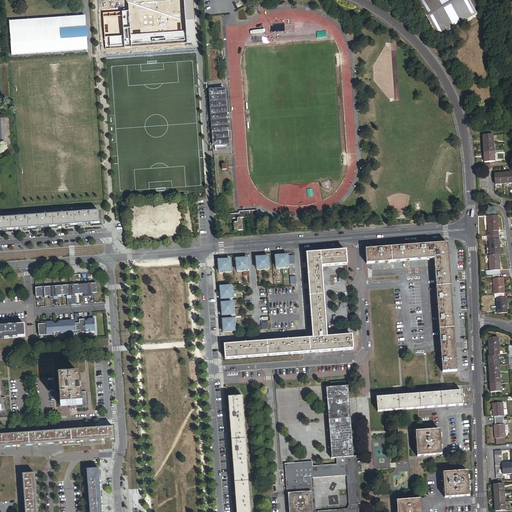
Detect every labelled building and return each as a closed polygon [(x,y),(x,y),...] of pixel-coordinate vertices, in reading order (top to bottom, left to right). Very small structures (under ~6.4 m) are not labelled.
[(467,0),(415,0),(437,38),(476,15),(467,0)] [(85,14),(10,19),(12,52),(87,47),(86,35),(88,35),(88,26),(86,26),(85,14)] [(223,89),(210,90),(215,147),(227,146),(223,89)] [(493,144),(492,135),(482,135),(483,145),(493,144)] [(493,144),(483,145),(483,154),(494,153),(493,144)] [(483,154),(484,162),(494,162),(494,153),(483,154)] [(511,177),(511,173),(503,174),(503,184),(511,183),(511,177)] [(503,174),(494,174),(494,185),(503,184),(503,174)] [(239,214),(230,215),(231,223),(233,223),(234,232),(242,231),(241,219),(257,217),(256,210),(239,212),(239,214)] [(0,231),(99,224),(98,212),(85,213),(82,213),(64,214),(61,215),(43,216),(40,216),(22,217),(19,218),(1,219),(0,219),(0,231)] [(497,216),(488,216),(488,223),(487,223),(488,232),(485,232),(486,236),(498,235),(497,231),(496,231),(496,225),(497,225),(497,216)] [(486,236),(481,236),(482,241),(488,240),(489,249),(490,249),(491,255),(498,255),(499,255),(499,246),(497,246),(497,240),(498,240),(498,235),(486,236)] [(457,372),(447,244),(365,250),(366,265),(434,259),(442,373),(457,372)] [(306,255),(313,339),(224,346),(225,360),(353,350),(352,336),(327,338),(321,268),(346,266),(345,252),(306,255)] [(491,255),(490,255),(490,262),(489,263),(489,271),(492,271),(498,270),(498,263),(499,263),(498,255),(491,255)] [(287,257),(275,258),(276,270),(288,269),(287,257)] [(268,258),(256,259),(257,272),(269,271),(268,258)] [(249,272),(248,260),(236,261),(237,273),(249,272)] [(230,261),(221,262),(219,265),(219,274),(231,273),(230,261)] [(503,294),(503,285),(501,285),(501,279),(500,279),(492,279),(493,288),(494,288),(495,294),(496,294),(503,294)] [(96,284),(88,285),(88,295),(92,295),(92,294),(97,293),(96,284)] [(79,285),(70,286),(71,297),(75,297),(75,295),(80,294),(79,285)] [(88,285),(79,285),(80,294),(84,294),(84,296),(88,295),(88,285)] [(61,286),(53,287),(53,298),(58,298),(58,296),(62,296),(61,286)] [(70,286),(61,286),(62,296),(67,295),(67,305),(72,305),(71,297),(70,286)] [(53,287),(44,288),(45,297),(49,297),(49,298),(53,298),(53,287)] [(232,299),(232,287),(220,288),(221,300),(232,299)] [(44,288),(35,288),(36,298),(41,297),(41,299),(45,299),(45,297),(44,288)] [(498,307),(498,314),(507,313),(506,305),(505,305),(504,298),(503,298),(496,299),(496,307),(498,307)] [(233,304),(222,305),(222,316),(234,316),(233,304)] [(94,319),(85,320),(86,333),(95,332),(94,319)] [(85,320),(75,321),(76,333),(86,333),(85,320)] [(234,320),(223,321),(224,333),(235,332),(234,320)] [(65,321),(56,322),(56,335),(66,334),(65,321)] [(75,321),(65,321),(66,334),(76,333),(75,321)] [(56,322),(46,323),(46,324),(47,336),(56,335),(56,322)] [(46,324),(38,325),(39,336),(47,336),(46,324)] [(0,338),(25,337),(24,326),(12,327),(12,325),(8,325),(9,327),(0,327),(0,338)] [(488,348),(499,347),(498,338),(488,339),(488,348)] [(499,356),(499,347),(488,348),(489,357),(498,356),(499,356)] [(489,366),(499,365),(498,356),(489,357),(488,357),(489,366)] [(489,375),(499,374),(499,365),(489,366),(489,375)] [(490,384),(500,383),(499,374),(489,375),(490,384)] [(85,392),(81,393),(80,376),(58,377),(61,407),(70,406),(70,409),(86,408),(85,392)] [(354,457),(348,382),(331,384),(331,389),(326,389),(332,459),(336,459),(354,457)] [(501,392),(500,383),(490,384),(491,393),(501,392)] [(462,406),(461,392),(377,398),(378,412),(462,406)] [(250,511),(242,398),(228,399),(236,511),(250,511)] [(495,421),(502,421),(502,417),(504,417),(503,415),(503,403),(492,404),(493,417),(495,417),(495,421)] [(502,425),(502,421),(495,421),(495,426),(494,426),(495,439),(505,438),(505,431),(504,425),(502,425)] [(0,448),(114,440),(113,428),(104,429),(104,427),(101,428),(101,429),(83,430),(83,429),(80,429),(80,431),(62,432),(62,431),(59,431),(59,432),(41,433),(41,432),(38,432),(38,434),(20,435),(20,434),(17,434),(17,435),(0,436),(0,448)] [(441,455),(439,431),(415,432),(417,457),(441,455)] [(312,467),(312,463),(284,464),(287,494),(288,494),(289,511),(312,511),(310,479),(347,476),(349,505),(347,509),(318,511),(358,511),(358,505),(361,505),(358,473),(362,473),(361,462),(357,462),(357,457),(354,457),(336,459),(336,465),(312,467)] [(511,474),(511,464),(502,465),(502,467),(503,471),(503,475),(511,474)] [(101,511),(98,470),(87,471),(88,483),(87,483),(87,487),(88,487),(89,505),(88,505),(88,508),(89,507),(89,511),(101,511)] [(469,496),(467,472),(443,474),(445,498),(469,496)] [(37,511),(34,474),(23,475),(23,485),(22,485),(22,488),(24,488),(25,505),(24,505),(24,509),(25,509),(25,511),(37,511)] [(504,493),(504,484),(493,485),(494,494),(504,493)] [(504,493),(494,494),(495,503),(505,502),(504,493)] [(420,511),(420,500),(397,502),(397,511),(420,511)] [(495,503),(495,511),(496,511),(506,511),(505,502),(495,503)]
